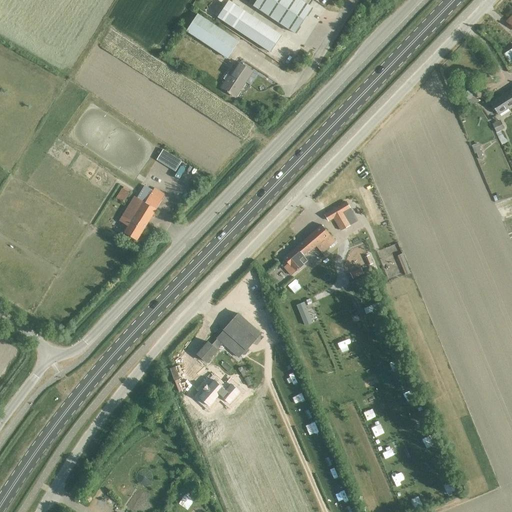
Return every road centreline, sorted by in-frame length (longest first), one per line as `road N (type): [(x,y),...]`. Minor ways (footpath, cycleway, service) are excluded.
road 1 (unclassified): [(41,511),(152,352),(491,0)]
road 2 (primary): [(451,0),(125,342),(0,505)]
road 3 (unclassified): [(414,0),(85,342),(50,359)]
